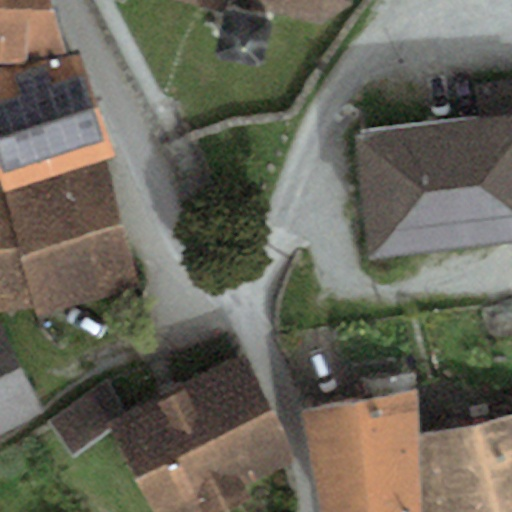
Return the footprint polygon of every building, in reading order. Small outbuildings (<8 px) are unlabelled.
[(48,0),(0,0),(0,61),(62,60),(48,0)] [(171,0),(226,13),(273,26),(277,13),(326,25),(352,4),(353,0),(171,0)] [(273,26),(226,13),(215,55),(262,68),(273,26)] [(62,60),(0,61),(0,174),(2,174),(5,189),(112,155),(81,56),(62,60)] [(511,116),(363,131),(375,255),(511,240),(511,116)] [(104,164),(0,196),(28,307),(32,321),(138,283),(104,164)] [(0,314),(28,307),(0,196),(0,195),(0,314)] [(0,328),(0,432),(44,409),(0,328)] [(243,358),(108,423),(151,511),(222,511),(247,500),(239,485),(292,460),(243,358)] [(414,391),(307,409),(324,511),(422,511),(417,435),(414,391)] [(53,422),(72,456),(113,433),(94,399),(53,422)] [(511,511),(511,416),(417,435),(422,511),(511,511)]
